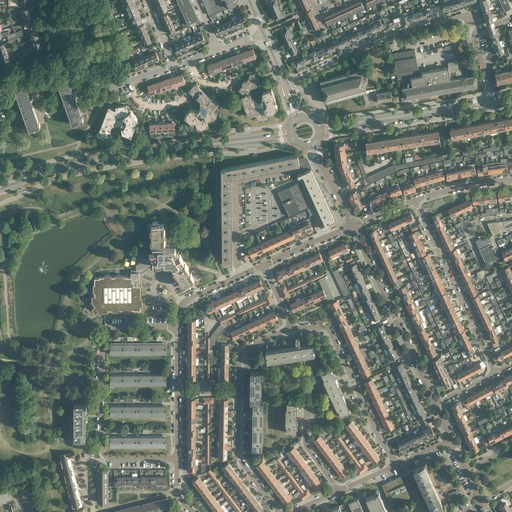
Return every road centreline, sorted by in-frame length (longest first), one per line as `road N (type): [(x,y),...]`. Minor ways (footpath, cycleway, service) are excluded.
road 1 (primary): [(0,186),(77,163),(267,139)]
road 2 (residential): [(284,81),(466,14),(470,25)]
road 3 (tertiary): [(434,404),(351,226)]
road 4 (residential): [(105,454),(102,336),(108,328),(176,327)]
road 5 (residential): [(494,373),(413,200)]
road 6 (residential): [(289,327),(329,329),(395,464)]
road 7 (residential): [(241,274),(233,180),(290,170)]
road 8 (primary): [(345,124),(490,102)]
road 9 (residential): [(274,511),(237,455),(237,388)]
